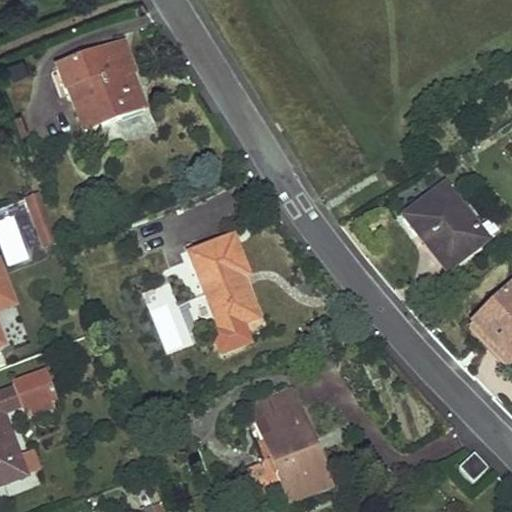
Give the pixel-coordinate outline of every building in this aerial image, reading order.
[(123,45),(56,71),(66,95),(69,94),(84,133),(144,110),(136,90),(133,91),(128,78),(135,75),(123,45)] [(445,187),(403,220),(415,236),(421,231),(452,269),(487,241),(445,187)] [(38,192),(22,198),(41,249),(57,244),(38,192)] [(421,231),(415,236),(445,274),(452,269),(421,231)] [(234,239),(189,258),(221,335),(258,320),(245,285),(242,287),(239,280),(249,276),(234,239)] [(0,271),(0,312),(13,308),(0,271)] [(511,287),(471,329),(506,365),(511,359),(511,287)] [(14,391),(0,396),(0,485),(26,476),(2,415),(20,408),(22,413),(28,411),(30,418),(54,408),(51,402),(57,400),(47,374),(13,387),(14,391)] [(292,392),(259,406),(266,423),(281,417),(287,433),(272,439),(264,443),(270,461),(242,473),(257,511),(274,511),(331,489),(316,452),(310,455),(307,446),(312,444),(292,392)] [(281,417),(266,423),(272,439),(287,433),(281,417)] [(475,457),(460,471),(473,485),(488,471),(475,457)]
